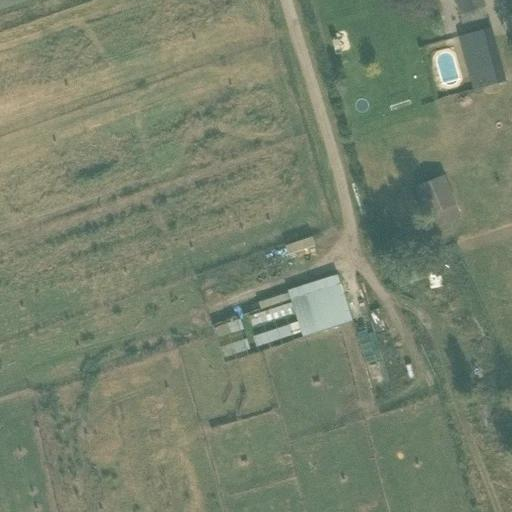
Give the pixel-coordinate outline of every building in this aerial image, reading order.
[(455,0),(459,13),(484,6),(482,0),(455,0)] [(491,27),(457,37),(462,57),(467,74),(472,90),(483,87),(506,81),(505,77),(501,63),(491,27)] [(443,176),(415,189),(426,216),(455,204),(443,176)] [(420,270),(395,278),(398,287),(423,278),(420,270)] [(298,335),(349,320),(336,274),(285,288),(298,335)]
